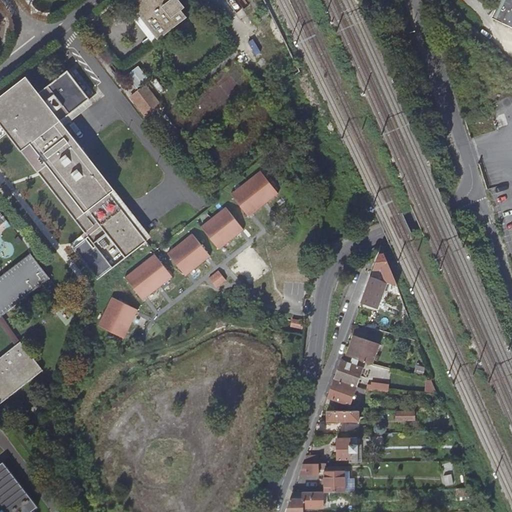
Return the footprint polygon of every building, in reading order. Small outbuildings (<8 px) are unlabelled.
[(170,0),(169,0),(133,0),(130,3),(158,39),(184,18),(180,12),(184,9),(176,0),(170,0)] [(511,0),(502,0),(495,19),(511,27),(511,0)] [(139,64),(127,75),(138,87),(150,76),(139,64)] [(0,107),(0,125),(0,126),(8,134),(112,267),(146,241),(84,162),(89,158),(73,138),(68,142),(56,125),(89,99),(67,72),(38,94),(28,101),(21,91),(0,107)] [(26,77),(0,97),(0,107),(21,91),(28,101),(38,94),(26,77)] [(144,84),(129,96),(145,116),(159,104),(144,84)] [(274,199),(257,177),(232,196),(250,218),(274,199)] [(244,231),(226,209),(201,228),(219,250),(244,231)] [(210,257),(193,235),(168,254),(185,277),(210,257)] [(390,267),(384,253),(379,253),(374,268),(390,267)] [(0,358),(0,317),(49,279),(29,254),(0,276),(0,404),(42,371),(20,343),(0,358)] [(155,254),(126,278),(143,301),(173,278),(155,254)] [(396,284),(391,269),(382,270),(387,282),(396,284)] [(227,280),(218,270),(209,277),(217,287),(227,280)] [(386,282),(371,277),(362,302),(377,307),(386,282)] [(139,310),(113,297),(99,326),(125,338),(139,310)] [(354,335),(348,355),(352,357),(359,359),(365,361),(371,363),(378,344),(354,335)] [(341,359),(334,378),(366,389),(368,385),(359,383),(364,368),(357,365),(359,359),(352,357),(350,363),(341,359)] [(366,389),(334,378),(325,403),(338,406),(339,401),(351,405),(356,390),(365,393),(366,389)] [(327,409),(327,420),(348,420),(348,421),(359,421),(359,409),(327,409)] [(417,410),(396,410),(396,418),(414,418),(414,413),(417,413),(417,410)] [(350,462),(358,462),(357,437),(337,437),(338,459),(350,458),(350,462)] [(306,455),(303,463),(319,463),(319,455),(306,455)] [(325,468),(325,463),(319,463),(303,463),(299,474),(319,474),(319,468),(325,468)] [(0,467),(0,511),(34,511),(37,510),(3,466),(0,467)] [(324,471),(324,491),(345,490),(344,470),(331,471),(330,468),(328,468),(328,471),(324,471)] [(476,496),(476,487),(460,488),(461,496),(476,496)] [(323,491),(302,491),(303,498),(290,499),(285,511),(303,511),(303,506),(323,506),(323,491)]
